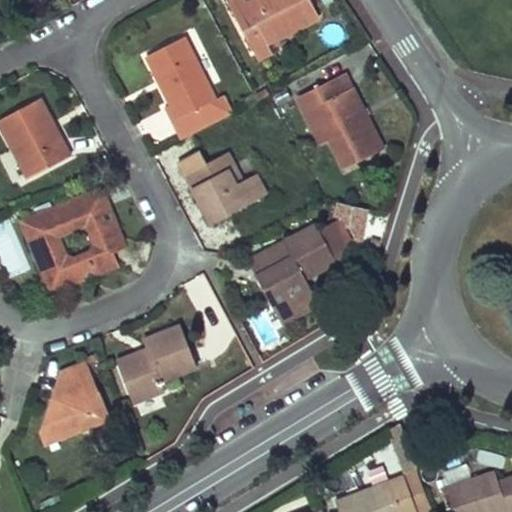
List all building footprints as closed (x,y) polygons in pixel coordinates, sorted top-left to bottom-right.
[(230,0),(228,2),(247,38),(261,31),(268,45),(320,18),(310,0),(253,0),(247,3),(245,0),(230,0)] [(268,45),(261,31),(247,38),(259,63),(274,55),(268,45)] [(147,57),(157,76),(161,74),(175,103),(171,105),(165,109),(182,142),(233,114),(225,96),(217,100),(185,37),(147,57)] [(353,88),(346,73),(337,78),(344,92),(353,88)] [(175,103),(161,74),(157,76),(165,92),(171,105),(175,103)] [(385,150),(353,88),(344,92),(337,78),(298,97),(306,112),(315,108),(329,137),(346,169),(385,150)] [(255,95),(258,101),(270,94),(266,89),(255,95)] [(48,112),(41,99),(0,120),(0,125),(29,179),(72,156),(64,141),(60,144),(49,125),(53,122),(48,112)] [(315,108),(306,112),(320,141),(329,137),(315,108)] [(64,141),(53,122),(49,125),(60,144),(64,141)] [(206,164),(199,151),(179,161),(186,174),(206,164)] [(186,174),(194,189),(201,185),(209,199),(201,203),(212,224),(260,198),(250,178),(243,181),(237,185),(229,171),(236,167),(228,153),(206,164),(186,174)] [(243,181),(236,167),(229,171),(237,185),(243,181)] [(267,195),(257,174),(250,178),(260,198),(267,195)] [(201,185),(194,189),(201,203),(209,199),(201,185)] [(112,252),(125,246),(102,191),(24,222),(52,292),(84,279),(86,273),(94,271),(99,273),(117,266),(112,252)] [(340,219),(320,230),(331,251),(351,240),(340,219)] [(256,276),(273,307),(286,300),(291,309),(315,295),(306,278),(357,251),(351,240),(331,251),(320,230),(318,225),(285,243),(292,257),(256,276)] [(285,243),(249,262),(256,276),(292,257),(285,243)] [(94,271),(86,273),(84,279),(99,273),(94,271)] [(282,324),(320,303),(315,295),(291,309),(286,300),(273,307),(278,316),(282,324)] [(118,362),(134,403),(166,390),(162,381),(198,367),(181,326),(163,333),(144,341),(148,350),(149,354),(135,359),(133,356),(118,362)] [(148,350),(133,356),(135,359),(149,354),(148,350)] [(91,378),(85,364),(62,373),(62,375),(67,387),(91,378)] [(67,387),(62,375),(54,398),(93,382),(91,378),(67,387)] [(53,426),(58,439),(109,419),(93,382),(54,398),(46,422),(53,426)] [(46,422),(42,433),(47,444),(58,439),(53,426),(46,422)] [(336,501),(340,511),(432,511),(417,470),(336,501)] [(442,489),(449,511),(506,511),(509,511),(507,507),(511,504),(511,476),(499,481),(495,471),(442,489)]
